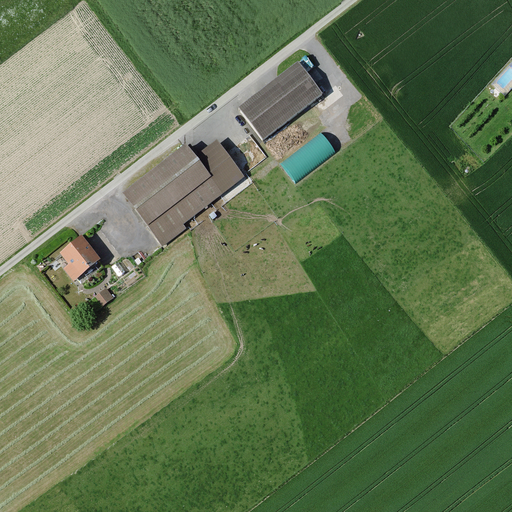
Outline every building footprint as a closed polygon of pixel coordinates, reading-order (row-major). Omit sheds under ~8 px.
[(298,66),(240,110),(263,141),(322,98),(298,66)] [(321,133),(280,164),(295,183),(335,152),(321,133)] [(198,158),(189,146),(124,197),(163,246),(185,230),(181,225),(243,178),(216,144),(198,158)] [(98,262),(82,240),(61,255),(70,267),(66,270),(73,280),(98,262)] [(113,298),(106,289),(95,298),(102,307),(113,298)] [(78,304),(72,309),(77,316),(84,311),(78,304)]
